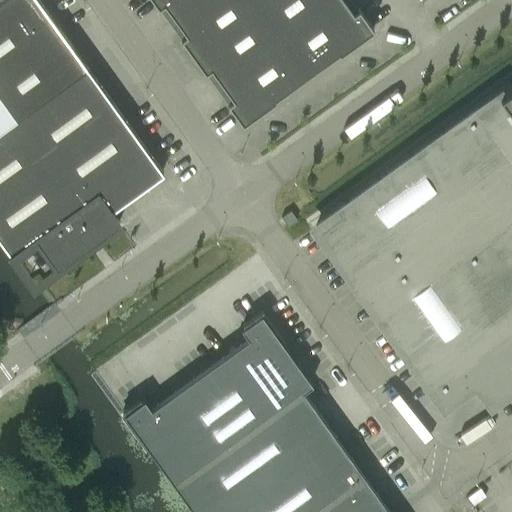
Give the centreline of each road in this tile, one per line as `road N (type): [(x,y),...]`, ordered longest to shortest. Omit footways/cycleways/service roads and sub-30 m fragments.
road 1 (unclassified): [(511,443),(466,477),(438,467),(241,195)]
road 2 (unclassified): [(29,349),(241,195)]
road 3 (unclassified): [(241,195),(101,0)]
road 4 (unclassified): [(241,195),(438,58)]
